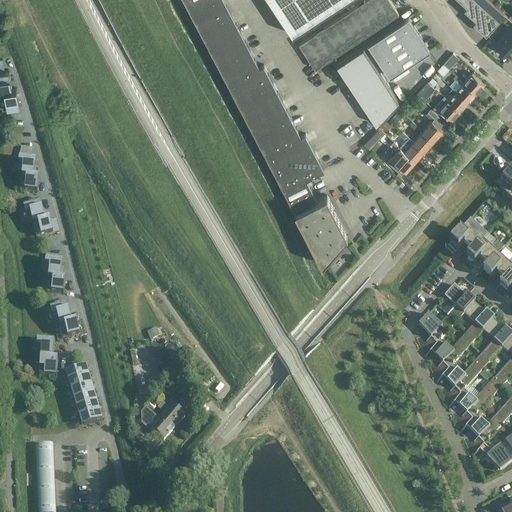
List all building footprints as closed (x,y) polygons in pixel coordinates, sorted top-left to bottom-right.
[(184,0),(293,208),(294,208),(316,197),(307,179),(324,170),(306,135),(306,133),(301,136),(265,66),(264,64),(260,67),(224,0),(184,0)] [(269,0),(293,35),(294,34),(327,12),(333,8),(334,8),(335,7),(337,5),(337,6),(345,0),(269,0)] [(315,69),(398,14),(388,0),(364,0),(299,44),(315,69)] [(477,19),(491,2),(488,0),(472,0),(468,5),(467,6),(464,9),(476,19),(477,19)] [(487,33),(504,14),(491,2),(477,19),(476,19),(473,22),(486,34),(487,33)] [(390,77),(430,50),(408,18),(368,44),(390,77)] [(511,27),(498,43),(496,45),(509,57),(511,53),(511,27)] [(364,48),(337,65),(376,124),(398,101),(364,48)] [(449,68),(459,57),(454,53),(453,52),(444,63),(449,68)] [(3,60),(0,60),(0,90),(12,89),(9,71),(5,71),(3,60)] [(472,73),(463,83),(476,93),(484,84),(472,73)] [(434,85),(437,80),(431,75),(418,94),(426,99),(435,86),(434,85)] [(456,76),(453,79),(461,86),(456,91),(468,102),(476,93),(463,83),(456,76)] [(17,88),(12,89),(0,90),(0,93),(3,109),(20,107),(17,88)] [(452,96),(448,100),(460,111),(468,102),(456,91),(452,88),(448,92),(452,96)] [(443,96),(433,108),(439,114),(442,111),(452,120),(460,111),(448,100),(443,96)] [(429,124),(422,131),(433,141),(443,130),(440,128),(444,122),(430,110),(426,115),(432,121),(429,124)] [(386,130),(392,124),(388,120),(382,126),(386,130)] [(411,121),(408,124),(419,135),(414,141),(413,141),(424,151),(433,141),(422,131),(411,121)] [(380,140),(384,131),(379,128),(374,137),(380,140)] [(403,131),(400,134),(406,140),(407,140),(410,137),(403,131)] [(401,147),(400,148),(404,151),(404,152),(415,161),(424,151),(413,141),(414,141),(410,137),(407,140),(406,140),(400,146),(401,147)] [(394,141),(390,145),(397,151),(400,148),(401,147),(394,141)] [(19,159),(18,172),(22,173),(22,179),(34,180),(37,162),(32,161),(34,149),(21,148),(19,159)] [(397,151),(388,161),(399,171),(401,173),(404,170),(405,172),(415,161),(404,152),(404,151),(400,148),(397,151)] [(511,170),(510,169),(504,175),(505,176),(502,179),(510,186),(511,185),(511,186),(511,187),(511,188),(511,187),(511,170)] [(39,181),(34,180),(22,179),(20,191),(37,193),(39,181)] [(296,211),(323,263),(348,235),(327,195),(296,211)] [(28,208),(24,210),(27,222),(32,221),(33,226),(45,223),(39,199),(27,203),(28,208)] [(484,205),(472,218),(484,229),(496,216),(484,205)] [(56,220),(45,223),(33,226),(36,238),(59,232),(56,220)] [(466,224),(451,241),(451,242),(458,248),(459,249),(464,242),(473,250),(483,239),(487,235),(470,220),(466,224)] [(473,250),(467,256),(475,263),(481,257),(489,264),(489,265),(499,254),(483,239),(473,250)] [(510,261),(511,258),(511,253),(506,249),(502,254),(510,261)] [(489,264),(483,271),(484,271),(491,278),(497,272),(505,279),(506,279),(511,272),(511,265),(499,254),(489,265),(489,264)] [(46,261),(44,273),(49,274),(48,280),(61,282),(63,263),(59,263),(59,257),(47,255),(46,261)] [(505,279),(500,285),(500,286),(507,292),(508,292),(511,287),(511,272),(506,279),(505,279)] [(66,282),(61,282),(48,280),(47,292),(64,295),(66,282)] [(474,303),(455,286),(436,307),(455,324),(464,315),(474,303)] [(55,310),(50,311),(54,323),(58,322),(60,328),(72,324),(66,301),(53,304),(55,310)] [(493,320),(474,303),(464,315),(475,324),(466,334),(475,341),(483,332),(493,320)] [(425,344),(432,351),(441,341),(455,324),(436,307),(419,326),(420,325),(433,336),(425,344)] [(511,337),(505,330),(493,320),(483,332),(494,341),(481,355),(489,363),(502,349),(511,337)] [(82,322),(72,324),(60,328),(63,340),(86,334),(82,322)] [(151,339),(161,335),(158,327),(148,331),(151,339)] [(451,350),(441,341),(432,351),(444,362),(437,369),(444,376),(452,366),(475,341),(466,334),(451,350)] [(511,337),(502,349),(511,357),(511,359),(493,380),(501,388),(511,376),(511,337)] [(37,342),(36,354),(41,355),(41,361),(53,362),(55,343),(37,342)] [(463,375),(452,366),(444,376),(456,387),(448,394),(456,401),(464,391),(489,363),(481,355),(463,375)] [(58,362),(53,362),(41,361),(39,376),(57,378),(58,362)] [(86,367),(63,374),(68,373),(71,381),(66,382),(66,383),(89,376),(86,367)] [(89,376),(66,383),(71,382),(73,390),(68,391),(68,392),(91,385),(89,376)] [(475,401),(464,391),(456,401),(468,412),(460,419),(467,426),(476,416),(501,388),(493,380),(475,401)] [(91,385),(68,392),(74,391),(76,399),(71,400),(71,401),(94,394),(91,385)] [(94,394),(71,401),(76,400),(79,408),(74,409),(74,410),(97,403),(94,394)] [(473,444),(479,451),(484,445),(511,414),(511,397),(511,398),(487,426),(476,416),(467,426),(480,437),(473,444)] [(97,403),(74,410),(77,418),(76,418),(76,419),(100,412),(97,403)] [(135,403),(125,405),(127,414),(132,413),(135,413),(135,403)] [(172,405),(169,409),(163,403),(158,408),(164,414),(161,417),(174,429),(185,417),(172,405)] [(149,411),(143,406),(140,409),(139,410),(144,415),(145,414),(146,415),(140,421),(146,426),(146,425),(164,441),(174,429),(161,417),(159,420),(149,411)] [(100,412),(76,419),(77,419),(82,418),(84,426),(79,427),(79,428),(102,421),(100,412)] [(492,452),(484,445),(479,451),(497,469),(511,462),(508,457),(511,453),(511,451),(504,441),(505,443),(492,452)] [(55,511),(53,446),(37,447),(39,511),(55,511)]
